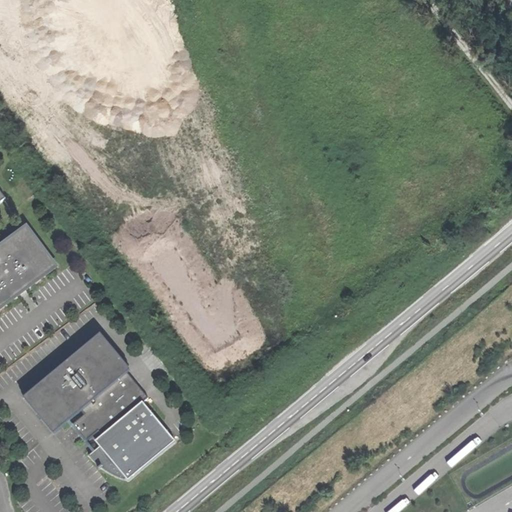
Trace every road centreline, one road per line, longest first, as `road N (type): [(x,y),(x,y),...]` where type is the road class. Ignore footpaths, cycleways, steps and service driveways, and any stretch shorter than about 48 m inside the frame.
road 1 (secondary): [(179,511),(511,234)]
road 2 (unknown): [(391,511),(511,417)]
road 3 (track): [(423,0),(511,106)]
